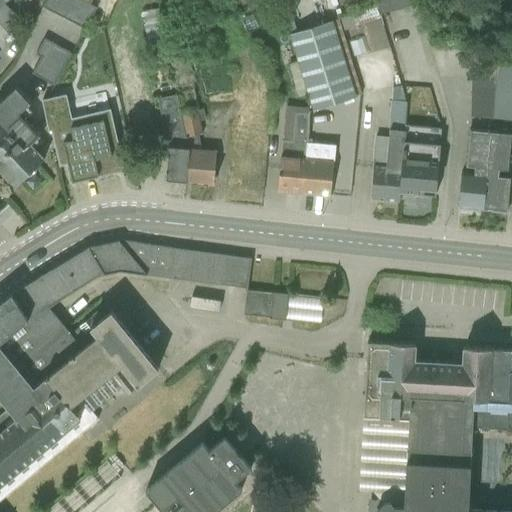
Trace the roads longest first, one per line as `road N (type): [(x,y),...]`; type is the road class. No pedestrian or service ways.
road 1 (secondary): [(511,260),(145,222),(89,226),(22,262)]
road 2 (unknown): [(358,244),(359,297),(348,326),(323,338),(251,345),(191,420),(90,511)]
